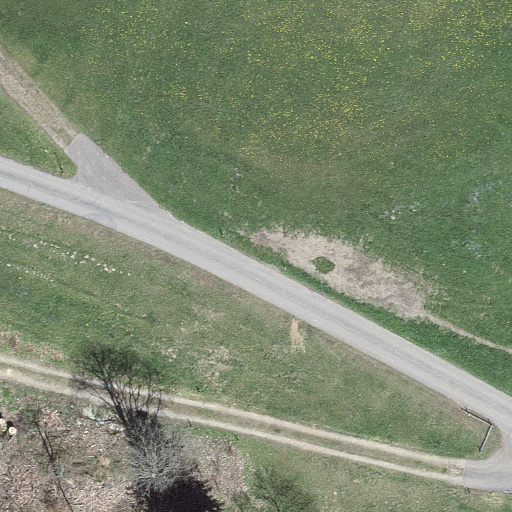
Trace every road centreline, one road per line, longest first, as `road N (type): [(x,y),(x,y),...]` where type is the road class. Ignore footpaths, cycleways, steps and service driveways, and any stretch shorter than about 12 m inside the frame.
road 1 (track): [(511,483),(469,483),(0,372)]
road 2 (track): [(176,233),(0,57)]
